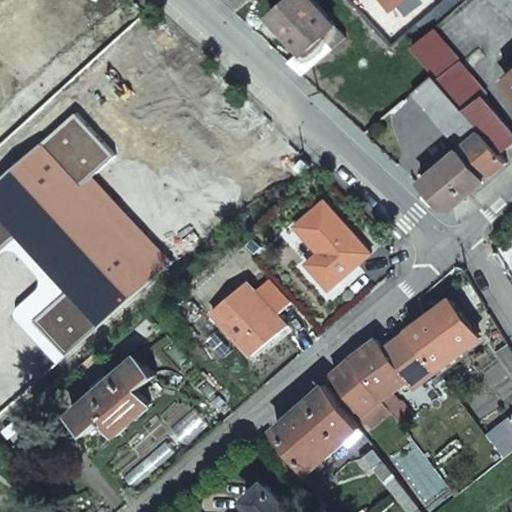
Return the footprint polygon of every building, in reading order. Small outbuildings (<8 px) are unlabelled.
[(222,0),(223,0),(235,12),(250,0),(222,0)] [(289,0),(272,15),(301,48),(287,61),(301,74),(345,36),(313,0),(289,0)] [(381,0),(388,9),(400,0),(381,0)] [(511,0),(493,0),(511,16),(511,0)] [(461,61),(463,59),(436,28),(414,47),(434,73),(482,131),(500,154),(511,143),(511,131),(485,95),(487,93),(461,61)] [(482,131),(434,73),(413,91),(460,150),(482,131)] [(482,131),(460,150),(485,182),(491,177),(507,163),(500,154),(482,131)] [(485,182),(460,150),(453,156),(448,150),(424,169),(430,176),(423,182),(444,208),(455,208),(485,182)] [(359,263),(373,250),(327,198),(297,223),(320,250),(308,261),(330,287),(352,269),(348,264),(355,258),(359,263)] [(505,244),(511,237),(511,223),(498,235),(505,244)] [(348,264),(352,269),(359,263),(355,258),(348,264)] [(439,368),(483,334),(454,296),(410,330),(439,368)] [(439,368),(410,330),(386,349),(409,379),(413,388),(439,368)] [(353,357),(383,397),(394,390),(409,379),(386,349),(379,338),(353,357)] [(152,400),(140,388),(157,373),(140,354),(93,395),(73,412),(90,432),(106,417),(119,430),(152,400)] [(364,414),(383,397),(353,357),(334,374),(364,414)] [(316,466),(361,427),(327,382),(277,426),(311,469),(307,473),(319,488),(328,480),(316,466)] [(403,425),(413,417),(394,390),(383,397),(403,425)] [(511,435),(497,448),(505,457),(511,451),(511,435)] [(387,484),(397,476),(386,460),(376,467),(387,484)] [(297,511),(268,481),(247,499),(259,511),(297,511)] [(461,492),(457,487),(452,491),(456,496),(461,492)]
